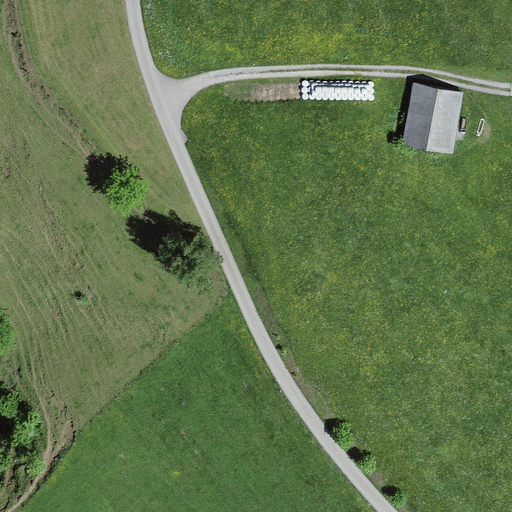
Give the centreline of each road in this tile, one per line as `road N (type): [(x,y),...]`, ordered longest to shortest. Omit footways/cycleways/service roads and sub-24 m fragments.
road 1 (unclassified): [(389,511),(317,428),(256,327),(156,95),(131,0)]
road 2 (track): [(156,95),(206,79),(284,70),(381,70),(511,90)]
